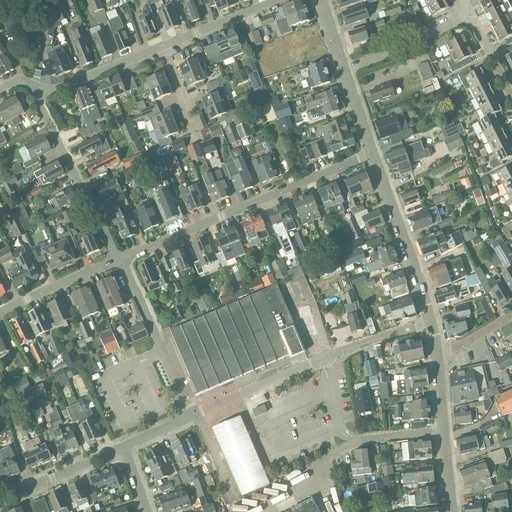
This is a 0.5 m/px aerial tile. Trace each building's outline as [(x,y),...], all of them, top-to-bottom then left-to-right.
[(86,0),(92,14),(104,9),(100,0),(86,0)] [(194,0),(184,4),(186,10),(191,24),(201,20),(196,7),(200,5),(198,0),(194,0)] [(218,13),(228,9),(224,0),(207,0),(209,4),(210,8),(215,7),(218,13)] [(224,0),(228,9),(238,5),(236,0),(224,0)] [(336,0),(335,2),(337,6),(339,7),(340,9),(362,1),(361,0),(336,0)] [(443,0),(440,0),(427,7),(432,17),(448,9),(443,0)] [(484,14),(502,5),(499,0),(481,0),(483,2),(479,4),(484,14)] [(57,18),(60,24),(70,20),(62,2),(52,7),(57,18)] [(280,20),(281,20),(306,12),(302,2),(277,10),(280,20)] [(150,20),(152,19),(154,18),(148,4),(145,5),(144,6),(143,8),(143,9),(142,10),(142,12),(142,13),(143,15),(138,17),(140,24),(139,25),(145,38),(148,37),(149,39),(152,37),(153,35),(156,34),(150,20)] [(164,7),(173,29),(179,26),(176,17),(177,17),(174,9),(173,9),(171,4),(164,7)] [(502,5),(484,14),(489,23),(507,14),(502,5)] [(385,19),(387,18),(394,16),(401,13),(399,6),(383,11),(385,19)] [(173,29),(164,7),(157,10),(159,15),(158,15),(161,23),(162,23),(166,32),(173,29)] [(342,17),(341,19),(343,23),(345,24),(346,27),(368,19),(364,7),(341,15),(342,17)] [(407,10),(410,18),(416,16),(415,13),(413,14),(411,8),(407,10)] [(281,20),(280,20),(274,23),(271,25),(274,32),(276,32),(278,38),(292,33),(290,28),(309,22),(306,12),(281,20)] [(494,33),(511,24),(507,14),(489,23),(494,33)] [(62,27),(60,24),(57,18),(48,16),(47,20),(51,21),(54,29),(55,29),(62,27)] [(263,28),(271,25),(274,23),(272,17),(271,16),(259,21),(263,28)] [(416,16),(410,18),(414,27),(420,24),(416,16)] [(107,23),(110,30),(113,38),(119,53),(129,49),(126,42),(128,41),(124,33),(125,33),(119,18),(107,23)] [(382,20),(374,22),(376,28),(384,26),(385,29),(390,28),(387,18),(385,19),(382,20)] [(55,29),(54,29),(51,21),(47,20),(43,37),(52,39),(55,29)] [(411,22),(396,27),(398,35),(414,30),(411,22)] [(511,24),(494,33),(499,43),(504,41),(507,46),(511,43),(511,24)] [(364,29),(348,34),(350,40),(349,41),(350,44),(352,45),(352,46),(360,43),(361,45),(367,43),(366,41),(368,41),(373,39),(369,28),(364,29)] [(81,30),(71,34),(76,44),(72,46),(81,68),(93,63),(85,44),(87,43),(81,30)] [(228,33),(223,35),(233,58),(243,54),(240,48),(246,45),(241,34),(236,36),(234,31),(228,34),(228,33)] [(263,44),(262,40),(258,31),(248,35),(253,48),(263,44)] [(103,33),(92,38),(101,60),(112,56),(103,33)] [(289,41),(293,51),(315,44),(312,37),(311,33),(289,41)] [(209,47),(214,58),(217,65),(233,58),(223,35),(219,37),(213,40),(215,44),(209,47)] [(450,55),(467,46),(462,36),(444,45),(450,55)] [(436,62),(432,51),(434,50),(430,41),(422,45),(431,65),(436,62)] [(0,64),(6,74),(12,71),(12,69),(13,69),(13,67),(0,43),(0,64)] [(315,45),(315,44),(293,51),(296,62),(318,55),(315,45)] [(467,46),(450,55),(452,61),(447,64),(452,74),(472,63),(469,58),(472,56),(467,46)] [(214,58),(209,47),(204,49),(208,61),(214,58)] [(62,76),(54,56),(51,48),(46,50),(45,53),(48,62),(42,64),(49,79),(56,76),(57,78),(62,76)] [(62,53),(54,56),(62,76),(73,71),(67,56),(64,58),(62,53)] [(204,63),(198,66),(196,61),(187,65),(186,63),(181,65),(181,67),(180,68),(184,78),(200,71),(206,69),(204,63)] [(309,78),(305,79),(309,90),(313,88),(313,89),(330,83),(323,64),(306,70),(309,78)] [(294,74),(306,70),(305,65),(292,69),(294,74)] [(429,68),(419,71),(423,82),(433,79),(429,68)] [(471,68),(468,70),(457,75),(465,91),(469,89),(485,81),(480,71),(474,74),(471,68)] [(200,71),(184,78),(188,88),(194,86),(196,90),(204,87),(205,84),(200,71)] [(151,91),(167,85),(163,74),(161,75),(160,73),(155,76),(155,77),(146,81),(151,91)] [(113,79),(108,81),(115,98),(131,92),(126,80),(121,82),(119,78),(113,80),(113,79)] [(126,80),(131,92),(137,89),(132,78),(126,80)] [(431,81),(435,91),(440,89),(436,79),(431,81)] [(115,98),(108,81),(104,83),(98,86),(100,91),(94,93),(101,110),(107,108),(105,102),(115,98)] [(208,91),(220,86),(217,81),(206,85),(208,91)] [(469,89),(474,99),(490,91),(485,81),(469,89)] [(171,95),(167,85),(151,91),(155,102),(171,95)] [(388,100),(388,99),(393,97),(389,85),(384,87),(384,86),(377,88),(378,90),(370,93),(373,103),(379,101),(380,103),(388,100)] [(220,86),(208,91),(210,97),(202,100),(206,111),(228,102),(226,95),(222,86),(220,86)] [(91,117),(93,116),(98,114),(95,106),(88,88),(80,91),(91,117)] [(91,117),(80,91),(73,94),(80,112),(82,116),(86,126),(95,122),(93,116),(91,117)] [(495,102),(490,91),(474,99),(480,109),(495,102)] [(308,109),(335,99),(333,92),(306,101),(308,109)] [(277,97),(270,99),(272,107),(279,104),(277,97)] [(6,104),(17,125),(21,123),(18,117),(24,114),(19,105),(21,104),(17,98),(16,99),(15,98),(6,104)] [(335,99),(308,109),(306,109),(308,115),(310,114),(311,117),(324,113),(325,116),(339,112),(335,99)] [(232,112),(228,102),(206,111),(210,121),(219,118),(221,123),(238,116),(236,110),(232,112)] [(501,112),(495,102),(480,109),(485,120),(493,116),(501,112)] [(17,125),(6,104),(0,106),(0,116),(4,124),(10,121),(14,127),(17,125)] [(276,121),(288,117),(291,116),(287,104),(280,106),(272,109),(276,121)] [(142,118),(147,116),(159,111),(156,105),(140,112),(142,118)] [(259,110),(246,115),(249,123),(262,117),(264,116),(262,109),(259,110)] [(154,132),(157,130),(174,124),(169,113),(161,117),(159,111),(147,116),(154,132)] [(498,126),(493,116),(485,120),(477,123),(483,134),(498,126)] [(395,117),(375,124),(381,140),(401,133),(395,117)] [(222,131),(226,129),(235,126),(232,119),(219,124),(222,131)] [(123,131),(132,128),(129,121),(121,124),(123,131)] [(319,141),(320,144),(333,139),(335,142),(348,137),(343,121),(321,129),(324,138),(319,141)] [(443,134),(445,140),(458,134),(453,121),(440,127),(443,134)] [(178,134),(174,124),(157,130),(154,132),(160,148),(172,143),(169,137),(178,134)] [(221,130),(219,124),(208,128),(210,134),(221,130)] [(244,125),(236,129),(241,143),(250,139),(244,125)] [(232,146),(241,143),(236,129),(235,126),(226,129),(232,146)] [(503,136),(498,126),(483,134),(488,144),(503,136)] [(31,128),(20,134),(13,138),(15,144),(23,140),(34,134),(31,128)] [(413,129),(406,131),(408,138),(415,135),(413,129)] [(464,146),(460,138),(459,134),(444,141),(449,153),(464,146)] [(96,157),(110,151),(107,146),(109,146),(103,135),(91,141),(77,148),(79,152),(78,153),(79,156),(81,156),(82,158),(94,152),(96,157)] [(311,148),(316,159),(316,161),(326,156),(332,153),(332,154),(354,146),(351,136),(348,137),(335,142),(333,139),(320,144),(311,148)] [(509,146),(503,136),(488,144),(493,154),(509,146)] [(31,160),(22,165),(25,170),(40,162),(38,157),(50,151),(44,137),(25,147),(31,160)] [(182,140),(171,144),(175,153),(186,148),(182,140)] [(211,140),(200,145),(204,156),(216,152),(211,140)] [(261,144),(255,147),(269,181),(277,178),(277,177),(281,175),(278,169),(275,171),(271,163),(275,161),(267,142),(261,144)] [(421,143),(413,145),(408,147),(386,154),(389,163),(422,151),(423,151),(421,143)] [(199,144),(187,149),(193,162),(205,157),(199,144)] [(511,157),(511,153),(509,146),(493,154),(498,165),(511,157)] [(269,181),(255,147),(248,149),(253,163),(256,169),(254,170),(261,185),(269,181)] [(304,164),(316,159),(311,148),(299,152),(304,164)] [(110,151),(96,157),(98,161),(87,167),(89,171),(88,172),(90,176),(91,176),(92,177),(106,170),(105,169),(111,166),(106,158),(112,155),(113,158),(120,154),(118,149),(111,153),(110,151)] [(423,151),(422,151),(389,163),(392,171),(398,169),(400,176),(411,172),(409,165),(430,158),(428,150),(424,152),(423,151)] [(122,161),(126,170),(144,162),(141,154),(122,161)] [(176,159),(174,154),(164,159),(168,168),(178,164),(176,159)] [(236,170),(245,191),(253,188),(251,182),(242,159),(233,163),(236,170)] [(157,178),(150,160),(141,164),(147,182),(157,178)] [(34,173),(37,180),(60,169),(56,162),(41,170),(34,173)] [(452,163),(435,172),(437,177),(454,168),(452,163)] [(14,169),(17,175),(23,172),(20,166),(14,169)] [(229,182),(231,181),(236,194),(245,191),(236,170),(232,171),(230,166),(223,169),(229,182)] [(497,187),(501,185),(511,179),(511,166),(496,174),(499,180),(495,183),(497,187)] [(60,169),(37,180),(41,187),(48,184),(49,184),(51,185),(54,184),(55,180),(64,176),(60,169)] [(344,192),(368,182),(364,173),(344,181),(347,189),(343,190),(344,192)] [(212,204),(221,201),(212,180),(210,175),(202,178),(204,183),(206,189),(212,204)] [(14,177),(1,183),(8,195),(14,192),(11,186),(17,183),(14,177)] [(100,195),(122,184),(118,177),(106,183),(106,185),(97,189),(100,195)] [(143,177),(136,180),(140,188),(146,185),(143,177)] [(212,180),(221,201),(229,197),(226,190),(221,177),(212,180)] [(460,182),(464,191),(471,188),(467,178),(460,182)] [(511,192),(511,179),(501,185),(507,195),(511,192)] [(368,182),(344,192),(345,196),(351,209),(355,207),(352,200),(372,191),(368,182)] [(122,184),(100,195),(103,201),(112,197),(113,198),(122,194),(121,193),(122,193),(124,196),(128,195),(122,184)] [(335,185),(326,189),(338,216),(344,213),(341,204),(343,203),(335,185)] [(188,190),(196,211),(205,207),(199,192),(196,186),(188,190)] [(28,193),(31,199),(43,194),(40,188),(28,193)] [(331,218),(338,216),(326,189),(318,192),(325,211),(328,210),(331,218)] [(415,190),(400,196),(405,207),(419,202),(424,200),(420,189),(415,191),(415,190)] [(54,198),(49,200),(55,211),(60,209),(75,201),(69,190),(62,193),(61,192),(53,196),(54,198)] [(196,211),(188,190),(180,193),(182,199),(188,214),(196,211)] [(472,192),(477,207),(484,204),(479,190),(472,192)] [(18,193),(10,197),(14,205),(23,201),(18,193)] [(310,195),(302,199),(310,217),(312,222),(313,222),(320,219),(310,195)] [(443,195),(431,199),(433,205),(445,200),(443,195)] [(173,199),(160,204),(162,211),(167,222),(178,218),(175,209),(177,208),(173,199)] [(312,222),(310,217),(302,199),(292,203),(302,226),(306,224),(308,228),(314,225),(313,222),(312,222)] [(152,205),(143,208),(152,229),(160,225),(152,205)] [(117,206),(108,210),(110,216),(119,211),(117,206)] [(285,206),(276,210),(286,234),(295,230),(285,206)] [(362,206),(351,210),(353,216),(364,211),(362,206)] [(51,207),(44,210),(46,216),(53,212),(51,207)] [(152,229),(143,208),(135,212),(143,232),(152,229)] [(436,208),(432,209),(416,215),(417,217),(409,220),(414,233),(431,226),(437,224),(441,222),(436,208)] [(14,210),(6,214),(18,239),(26,235),(14,210)] [(294,253),(286,234),(276,210),(266,214),(285,258),(294,253)] [(366,210),(353,216),(358,227),(364,225),(367,232),(384,225),(379,212),(369,216),(366,210)] [(128,212),(121,215),(130,238),(136,235),(133,225),(134,225),(128,212)] [(68,213),(62,216),(66,225),(72,222),(68,213)] [(130,238),(121,215),(121,214),(112,218),(113,221),(114,221),(114,222),(114,223),(115,223),(116,223),(119,231),(120,230),(122,235),(123,238),(124,240),(130,238)] [(250,221),(259,241),(268,237),(259,217),(250,221)] [(353,219),(347,222),(354,240),(361,238),(353,219)] [(439,230),(453,225),(451,219),(437,224),(439,230)] [(260,245),(259,241),(250,221),(240,225),(249,245),(246,247),(250,257),(254,255),(251,249),(260,245)] [(245,255),(242,249),(233,228),(227,231),(227,230),(224,232),(236,259),(245,255)] [(464,230),(459,232),(443,238),(441,233),(417,242),(423,257),(439,251),(440,256),(474,239),(471,232),(466,234),(464,230)] [(92,231),(77,237),(79,242),(85,257),(101,250),(95,236),(94,236),(92,231)] [(61,243),(54,246),(62,268),(69,265),(68,263),(74,261),(68,248),(75,245),(70,232),(58,237),(61,243)] [(226,263),(236,259),(224,232),(221,233),(221,234),(215,236),(223,257),(226,263)] [(301,232),(295,235),(294,235),(300,251),(307,248),(301,232)] [(207,239),(192,246),(199,262),(193,264),(198,276),(204,273),(201,267),(216,261),(207,239)] [(57,270),(62,268),(54,246),(47,249),(44,243),(33,248),(38,261),(45,258),(50,271),(56,269),(57,270)] [(341,256),(335,243),(324,248),(330,261),(341,256)] [(511,259),(503,245),(493,251),(504,268),(511,262),(511,259)] [(373,264),(395,256),(394,254),(392,248),(377,253),(377,254),(370,256),(372,260),(373,264)] [(0,265),(13,259),(9,250),(0,253),(0,265)] [(318,262),(327,258),(324,250),(314,254),(318,262)] [(348,267),(365,260),(361,250),(344,257),(348,267)] [(184,251),(173,256),(178,268),(175,269),(180,281),(194,276),(184,251)] [(20,270),(27,284),(31,282),(38,278),(31,265),(27,256),(16,261),(20,270)] [(368,271),(375,268),(376,271),(383,269),(383,270),(398,265),(396,259),(395,256),(373,264),(367,266),(368,271)] [(167,259),(161,262),(166,273),(171,271),(167,259)] [(280,260),(270,265),(276,281),(287,276),(280,260)] [(437,267),(428,270),(428,272),(435,290),(450,285),(467,277),(461,260),(448,265),(447,260),(436,264),(437,267)] [(27,284),(20,270),(18,271),(16,266),(6,271),(9,276),(8,276),(15,289),(22,285),(23,286),(27,284)] [(156,271),(152,273),(149,266),(139,270),(146,288),(147,288),(149,293),(159,289),(156,283),(162,280),(165,287),(169,285),(161,267),(155,270),(156,271)] [(511,268),(501,275),(506,284),(511,294),(511,268)] [(290,280),(296,277),(293,270),(287,272),(290,280)] [(353,286),(355,285),(366,281),(363,274),(350,279),(353,286)] [(482,274),(476,277),(485,295),(490,292),(494,300),(496,299),(500,306),(501,305),(503,305),(505,304),(505,302),(510,299),(502,285),(501,286),(499,281),(488,287),(482,274)] [(390,291),(405,286),(402,275),(392,278),(392,276),(385,278),(386,279),(381,281),(383,287),(388,286),(390,291)] [(470,295),(468,288),(480,285),(475,275),(465,279),(466,281),(451,286),(452,289),(436,293),(440,305),(456,300),(456,299),(470,295)] [(265,288),(276,284),(272,276),(262,280),(265,288)] [(125,305),(120,294),(114,278),(105,282),(115,302),(118,308),(125,305)] [(247,283),(248,287),(250,293),(263,288),(259,279),(247,283)] [(373,280),(365,282),(368,288),(375,285),(373,280)] [(96,286),(102,301),(108,313),(118,308),(115,302),(105,282),(96,286)] [(180,291),(176,283),(171,286),(175,294),(180,291)] [(277,285),(170,331),(197,396),(304,350),(299,339),(281,297),(277,285)] [(408,294),(405,286),(390,291),(392,300),(408,294)] [(80,292),(90,317),(95,314),(99,313),(95,304),(88,289),(80,292)] [(238,294),(235,295),(237,299),(250,294),(248,290),(246,291),(245,289),(237,292),(238,294)] [(204,290),(193,296),(201,313),(212,307),(204,290)] [(84,319),(90,317),(80,292),(71,296),(77,311),(79,311),(82,319),(84,319)] [(358,315),(356,311),(359,310),(357,303),(354,304),(351,294),(345,295),(348,305),(347,306),(348,311),(345,312),(347,318),(351,334),(362,330),(358,315)] [(391,314),(412,308),(409,298),(388,305),(391,314)] [(62,300),(48,306),(56,324),(51,326),(54,332),(68,327),(65,322),(70,320),(62,300)] [(459,323),(442,326),(445,341),(462,337),(466,334),(464,322),(471,320),(470,316),(468,306),(456,309),(459,323)] [(377,317),(374,307),(363,310),(366,320),(371,318),(377,317)] [(388,322),(393,320),(394,324),(402,321),(402,322),(408,320),(415,317),(412,308),(391,314),(386,316),(388,322)] [(29,324),(35,336),(36,337),(41,335),(49,331),(46,325),(39,310),(28,315),(32,323),(29,324)] [(181,311),(175,313),(179,322),(184,320),(181,311)] [(20,319),(9,324),(17,339),(19,338),(21,342),(25,340),(23,336),(28,333),(20,319)] [(370,319),(366,321),(370,335),(375,333),(370,319)] [(86,322),(79,325),(85,340),(92,337),(86,322)] [(128,331),(132,341),(134,344),(149,337),(143,324),(128,331)] [(131,341),(126,331),(121,334),(126,344),(131,341)] [(104,348),(107,356),(120,350),(114,335),(101,341),(104,348)] [(0,336),(0,358),(9,354),(0,336)] [(48,338),(54,353),(60,350),(55,336),(48,338)] [(398,346),(400,355),(422,351),(420,342),(407,344),(398,346)] [(45,361),(37,344),(30,348),(38,364),(45,361)] [(98,360),(105,357),(107,356),(104,348),(98,350),(95,354),(98,360)] [(18,349),(13,352),(21,370),(27,367),(18,349)] [(373,352),(375,360),(382,359),(380,351),(373,352)] [(424,361),(422,351),(400,355),(402,365),(424,361)] [(76,365),(71,354),(64,357),(68,368),(76,365)] [(511,363),(508,355),(494,362),(500,372),(511,367),(511,363)] [(374,361),(364,363),(367,378),(377,376),(374,361)] [(457,375),(450,377),(453,404),(477,399),(476,393),(481,392),(483,401),(499,394),(494,382),(486,384),(482,366),(456,372),(457,375)] [(51,371),(53,377),(59,375),(56,369),(51,371)] [(404,381),(426,378),(425,369),(410,371),(403,372),(404,381)] [(52,378),(49,370),(43,373),(34,377),(37,385),(52,378)] [(384,373),(377,374),(379,384),(385,384),(384,373)] [(28,377),(29,381),(32,387),(37,385),(33,375),(28,377)] [(378,385),(378,383),(377,377),(368,379),(370,386),(378,385)] [(25,378),(12,384),(18,395),(30,389),(25,378)] [(427,387),(426,378),(404,381),(406,390),(412,389),(427,387)] [(386,383),(385,384),(379,384),(380,395),(388,394),(386,383)] [(31,388),(35,400),(47,396),(42,384),(31,388)] [(372,413),(367,390),(354,393),(359,415),(372,413)] [(511,392),(493,401),(501,418),(511,412),(511,392)] [(82,414),(95,441),(95,440),(97,441),(101,440),(101,438),(102,437),(94,420),(90,410),(87,412),(84,406),(81,399),(77,401),(78,404),(80,408),(82,414)] [(482,401),(484,411),(486,412),(491,405),(489,399),(482,401)] [(415,414),(428,413),(428,403),(413,404),(405,405),(406,410),(408,410),(408,413),(411,413),(415,413),(415,414)] [(82,414),(80,408),(78,404),(66,409),(73,424),(77,422),(80,427),(79,427),(87,444),(88,444),(90,445),(93,443),(94,441),(95,441),(82,414)] [(266,413),(264,407),(252,412),(255,418),(266,413)] [(54,415),(56,420),(58,426),(62,424),(57,412),(53,414),(54,415)] [(470,421),(475,421),(474,412),(453,414),(455,426),(470,424),(470,422),(470,421)] [(429,420),(428,413),(415,414),(415,413),(411,413),(408,413),(402,413),(394,414),(395,420),(401,419),(401,422),(406,421),(414,421),(414,424),(423,423),(423,420),(429,420)] [(240,418),(213,430),(242,497),(269,485),(240,418)] [(22,424),(28,437),(32,435),(28,425),(30,424),(28,421),(22,424)] [(491,422),(479,428),(482,433),(493,427),(491,422)] [(23,439),(28,437),(22,424),(17,426),(20,432),(23,439)] [(68,428),(60,432),(69,452),(72,451),(74,452),(77,451),(77,449),(78,448),(71,433),(70,434),(68,428)] [(66,453),(69,452),(60,432),(52,435),(55,441),(53,441),(60,456),(61,455),(63,457),(66,455),(66,453)] [(481,434),(480,435),(474,436),(456,441),(458,449),(483,443),(482,442),(481,434)] [(38,439),(30,442),(39,464),(43,463),(45,464),(49,463),(49,460),(50,460),(44,446),(41,447),(38,439)] [(179,444),(189,466),(196,463),(193,457),(194,457),(187,440),(179,444)] [(483,443),(458,449),(460,457),(469,454),(470,456),(476,454),(475,452),(478,451),(484,450),(491,448),(489,440),(482,442),(483,443)] [(424,441),(407,443),(401,444),(402,453),(430,450),(429,441),(424,441)] [(36,466),(39,464),(30,442),(22,446),(25,454),(22,455),(29,469),(31,468),(32,470),(36,468),(36,466)] [(182,469),(189,466),(179,444),(172,447),(179,463),(182,469)] [(19,474),(13,462),(20,459),(14,445),(7,448),(12,459),(11,460),(9,454),(1,458),(9,478),(13,476),(14,478),(17,476),(18,474),(19,474)] [(380,447),(381,455),(389,454),(388,446),(380,447)] [(465,488),(496,477),(492,467),(505,462),(505,461),(506,460),(505,460),(506,460),(502,449),(488,455),(490,460),(484,463),(484,462),(460,471),(465,488)] [(431,459),(430,450),(402,453),(403,462),(409,461),(431,459)] [(160,451),(152,454),(163,479),(170,476),(167,468),(160,451)] [(361,453),(364,475),(371,475),(370,469),(371,469),(369,452),(361,453)] [(364,475),(361,453),(353,453),(355,463),(350,463),(351,471),(352,471),(352,477),(364,475)] [(156,482),(163,479),(152,454),(145,457),(152,474),(152,475),(153,474),(156,482)] [(389,454),(381,455),(382,466),(390,465),(389,454)] [(9,478),(1,458),(0,458),(0,481),(0,482),(2,481),(3,482),(6,481),(7,479),(9,478)] [(416,467),(409,467),(403,468),(404,477),(432,474),(431,465),(416,466),(416,467)] [(392,466),(381,468),(382,475),(393,473),(392,466)] [(195,469),(187,473),(189,479),(198,475),(195,469)] [(101,474),(109,492),(119,487),(111,470),(101,474)] [(179,476),(183,485),(189,482),(185,473),(179,476)] [(109,492),(101,474),(90,479),(98,496),(109,492)] [(405,486),(411,485),(417,484),(417,485),(433,483),(432,474),(404,477),(405,486)] [(172,479),(176,488),(182,486),(178,477),(172,479)] [(368,495),(384,492),(382,477),(378,478),(376,481),(377,484),(366,486),(368,495)] [(194,482),(198,495),(207,491),(203,479),(194,482)] [(383,480),(385,494),(395,492),(393,479),(383,480)] [(170,483),(161,487),(164,492),(173,488),(170,483)] [(80,484),(70,489),(73,497),(72,497),(74,504),(76,504),(78,508),(88,504),(86,499),(87,499),(80,484)] [(416,497),(407,498),(408,506),(413,507),(415,507),(416,508),(436,506),(434,489),(415,492),(416,497)] [(162,507),(188,499),(185,490),(175,493),(176,494),(160,499),(162,507)] [(198,495),(203,507),(212,504),(207,491),(198,495)] [(55,511),(53,511),(68,511),(67,508),(60,493),(58,494),(57,493),(54,494),(53,496),(49,498),(51,502),(55,511)] [(112,499),(114,507),(123,504),(121,497),(112,499)] [(491,505),(486,506),(485,504),(480,504),(480,503),(472,504),(472,506),(464,507),(464,511),(481,511),(482,511),(486,511),(495,511),(508,510),(506,497),(490,499),(491,505)] [(49,511),(44,499),(30,505),(32,511),(49,511)] [(188,499),(162,507),(163,511),(174,511),(181,510),(181,511),(191,508),(188,499)] [(318,511),(312,500),(290,511),(318,511)]
